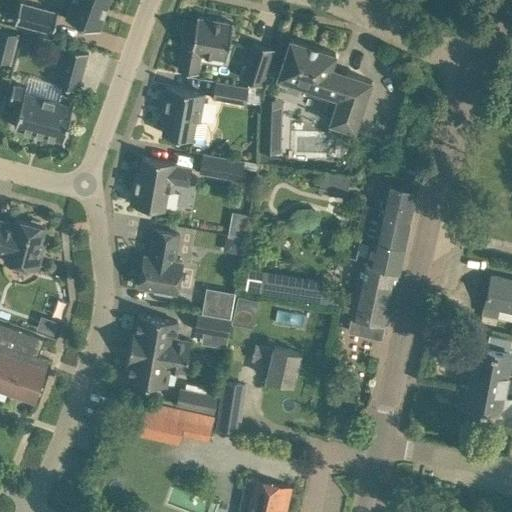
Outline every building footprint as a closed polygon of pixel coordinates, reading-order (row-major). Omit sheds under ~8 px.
[(71,0),(66,15),(98,27),(107,0),(71,0)] [(15,21),(52,31),(58,11),(20,1),(15,21)] [(202,47),(227,52),(233,21),(197,15),(193,40),(183,38),(178,67),(197,71),(202,47)] [(0,26),(0,59),(11,63),(20,31),(0,26)] [(277,75),(306,85),(304,90),(336,100),(329,120),(354,129),(371,79),(346,70),(344,74),(330,69),(336,52),(290,37),(277,75)] [(242,77),(261,83),(273,46),(254,40),(242,77)] [(14,125),(63,138),(73,102),(70,102),(74,87),(78,88),(88,51),(65,44),(55,82),(62,83),(58,98),(25,90),(26,86),(13,82),(9,100),(20,103),(14,125)] [(211,96),(244,101),(247,84),(214,79),(211,96)] [(161,112),(165,112),(162,131),(192,137),(195,119),(199,119),(204,91),(166,84),(161,112)] [(259,142),(275,142),(275,117),(260,116),(259,142)] [(199,171),(240,179),(244,159),(203,151),(199,171)] [(135,171),(130,201),(164,207),(167,189),(171,190),(173,180),(188,182),(191,166),(176,163),(176,161),(142,155),(139,171),(135,171)] [(318,188),(346,195),(350,176),(322,169),(318,188)] [(362,202),(356,233),(360,234),(361,234),(366,235),(372,236),(372,237),(404,243),(407,228),(409,218),(416,187),(397,183),(378,179),(374,199),(373,203),(373,205),(367,203),(362,202)] [(5,259),(37,267),(44,242),(40,241),(45,225),(42,224),(41,220),(32,218),(29,221),(16,217),(14,223),(0,218),(0,252),(6,254),(5,259)] [(144,253),(138,285),(174,291),(180,258),(173,256),(178,232),(153,228),(149,253),(144,253)] [(352,314),(348,330),(380,337),(384,321),(387,321),(404,243),(372,237),(367,259),(361,258),(349,313),(352,314)] [(247,268),(245,289),(277,293),(279,273),(247,268)] [(499,307),(511,309),(511,277),(491,273),(482,312),(497,315),(499,307)] [(195,329),(228,334),(231,317),(198,311),(195,329)] [(133,331),(131,344),(187,354),(189,339),(174,336),(177,319),(138,312),(135,331),(133,331)] [(41,314),(36,327),(53,333),(58,320),(41,314)] [(0,388),(34,401),(49,358),(38,354),(44,337),(0,321),(0,388)] [(468,384),(460,383),(456,401),(498,409),(496,419),(511,422),(511,397),(502,395),(503,390),(504,390),(507,373),(506,373),(511,350),(476,343),(468,384)] [(131,344),(128,357),(130,358),(127,376),(166,383),(170,362),(185,365),(187,354),(131,344)] [(273,348),(255,344),(251,359),(270,362),(267,376),(293,382),(300,351),(274,345),(273,348)] [(246,382),(233,380),(234,374),(220,372),(219,378),(223,378),(214,425),(237,429),(246,382)] [(176,403),(213,411),(217,394),(180,385),(176,403)] [(147,400),(140,432),(179,440),(181,431),(186,409),(147,400)] [(284,511),(291,484),(248,475),(238,511),(284,511)]
